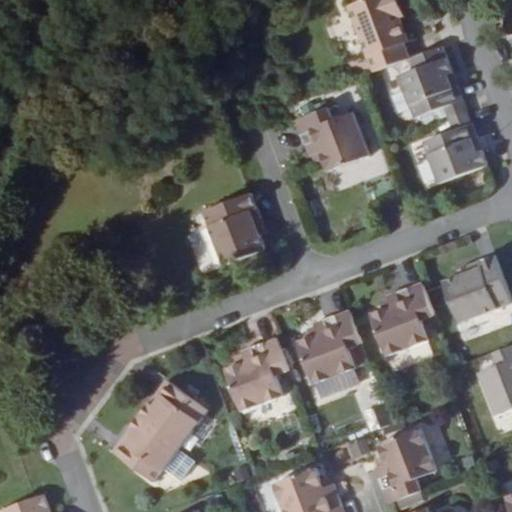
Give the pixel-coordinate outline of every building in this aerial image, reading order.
[(376,73),(411,59),(406,44),(410,43),(401,17),(399,10),(404,9),(400,0),(368,0),(352,6),(376,73)] [(446,107),(464,100),(458,86),(453,88),(448,75),(454,73),(448,58),(401,77),(416,119),(446,107)] [(453,88),(458,86),(454,73),(448,75),(453,88)] [(446,107),(451,119),(469,112),(464,100),(446,107)] [(322,152),(325,158),(330,172),(373,155),(357,112),(337,120),(332,107),(299,119),(313,155),(315,155),(322,152)] [(451,119),(454,131),(473,124),(469,112),(451,119)] [(441,185),(489,166),(483,150),(478,152),(473,140),(478,137),(473,124),(454,131),(425,142),(441,185)] [(478,152),(483,150),(478,137),(473,140),(478,152)] [(318,161),(325,158),(322,152),(315,155),(318,161)] [(258,218),(263,216),(254,190),(207,209),(229,263),(270,247),(263,232),(258,218)] [(269,230),(263,216),(258,218),(263,232),(269,230)] [(462,323),(511,304),(511,297),(496,255),(472,264),(474,270),(461,275),(446,281),(462,323)] [(459,269),(461,275),(474,270),(472,264),(459,269)] [(438,315),(426,281),(391,294),(392,298),(395,305),(387,308),(375,312),(390,354),(432,337),(426,319),(438,315)] [(395,305),(392,298),(385,301),(387,308),(395,305)] [(365,343),(352,309),(317,322),(318,326),(321,333),(313,336),(301,341),(316,383),(359,367),(352,348),(365,343)] [(321,333),(318,326),(311,329),(313,336),(321,333)] [(293,369),(280,336),(244,351),(245,353),(248,361),(240,363),(228,368),(244,411),(286,394),(279,375),(293,369)] [(511,346),(498,352),(503,364),(483,372),(499,414),(511,408),(511,346)] [(248,361),(245,353),(238,356),(240,363),(248,361)] [(153,402),(143,414),(184,445),(211,409),(171,377),(161,391),(165,394),(157,405),(153,402)] [(161,391),(153,402),(157,405),(165,394),(161,391)] [(184,445),(143,414),(134,426),(138,428),(130,440),(126,437),(117,449),(157,481),(184,445)] [(138,428),(134,426),(126,437),(130,440),(138,428)] [(379,467),(393,502),(425,490),(420,477),(440,469),(424,427),(381,443),(386,456),(389,463),(382,466),(379,467)] [(369,439),(353,445),(358,458),(374,452),(369,439)] [(379,458),(382,466),(389,463),(386,456),(379,458)] [(348,511),(337,483),(334,484),(326,487),(323,479),(319,467),(276,482),(287,511),(348,511)] [(326,487),(334,484),(331,475),(323,479),(326,487)] [(4,508),(5,511),(55,511),(47,491),(4,508)]
